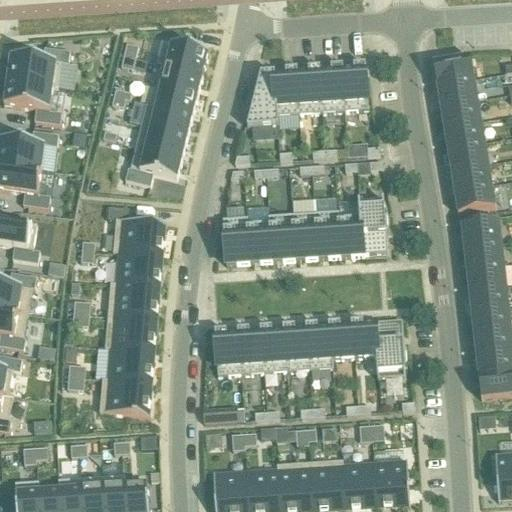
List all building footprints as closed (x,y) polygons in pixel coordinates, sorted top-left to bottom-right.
[(161,46),(156,69),(161,70),(180,74),(203,80),(208,58),(161,46)] [(126,49),(123,60),(135,63),(138,52),(126,49)] [(11,62),(8,86),(54,92),(54,93),(58,94),(62,68),(69,69),(71,57),(45,53),(43,66),(11,61),(11,62)] [(123,60),(121,72),(132,75),(135,63),(123,60)] [(471,63),(434,69),(438,91),(475,84),(471,63)] [(161,70),(156,91),(198,101),(203,80),(180,74),(161,70)] [(342,72),(345,117),(369,116),(366,70),(342,72)] [(323,119),(345,117),(342,72),(320,74),(323,119)] [(297,75),(300,121),(323,119),(320,74),(297,75)] [(274,77),(274,79),(277,122),(300,121),(297,75),(274,77)] [(277,122),(274,79),(263,80),(248,130),(277,128),(277,122)] [(475,84),(438,91),(441,112),(479,106),(475,84)] [(8,86),(5,111),(37,115),(35,127),(61,131),(62,118),(51,116),(54,93),(54,92),(8,86)] [(151,110),(150,112),(193,122),(198,101),(156,91),(151,110)] [(115,95),(113,102),(125,105),(127,98),(115,95)] [(113,102),(112,110),(123,113),(125,105),(113,102)] [(479,106),(441,112),(445,133),(482,127),(479,106)] [(146,109),(141,131),(188,143),(193,122),(150,112),(151,110),(146,109)] [(482,127),(445,133),(448,155),(466,152),(486,148),(482,127)] [(141,131),(136,152),(182,164),(188,143),(141,131)] [(105,136),(103,144),(115,147),(117,139),(105,136)] [(0,170),(43,176),(55,177),(58,153),(59,141),(34,137),(32,149),(0,144),(0,170)] [(466,152),(448,155),(452,176),(489,170),(486,148),(466,152)] [(128,173),(125,186),(150,192),(153,180),(177,185),(182,164),(136,152),(130,174),(128,173)] [(382,161),(380,153),(368,154),(369,162),(382,161)] [(326,164),(325,156),(313,157),(314,165),(326,164)] [(337,156),(325,156),(326,164),(338,164),(337,156)] [(292,167),(291,159),(280,160),(280,168),(292,167)] [(249,162),(237,162),(235,171),(249,170),(249,162)] [(383,175),(383,167),(371,167),(371,175),(383,175)] [(358,176),(358,168),(346,169),(346,177),(358,176)] [(0,170),(0,195),(25,199),(24,211),(49,215),(51,202),(39,200),(43,176),(0,170)] [(489,170),(452,176),(455,197),(493,191),(489,170)] [(301,180),(313,179),(312,171),(300,172),(301,180)] [(312,171),(313,179),(325,179),(324,171),(312,171)] [(267,182),(267,174),(255,175),(255,183),(267,182)] [(279,174),(267,174),(267,182),(279,182),(279,174)] [(233,177),(232,185),(244,184),(244,176),(233,177)] [(493,191),(455,197),(459,219),(496,213),(493,191)] [(361,222),(364,262),(388,260),(384,206),(360,208),(361,222)] [(318,266),(341,264),(338,223),(338,219),(315,220),(318,266)] [(315,220),(293,222),(296,267),(318,266),(315,220)] [(296,267),(293,222),(270,223),(270,228),(273,269),(296,267)] [(338,223),(341,264),(364,263),(364,262),(361,222),(338,223)] [(0,224),(0,250),(15,253),(13,265),(38,270),(40,257),(33,256),(38,230),(0,224)] [(116,225),(113,258),(118,259),(118,258),(162,262),(165,230),(167,230),(167,229),(116,225)] [(250,270),(247,229),(247,225),(223,226),(226,272),(250,270)] [(500,227),(462,231),(465,253),(503,249),(500,227)] [(250,270),(273,269),(270,228),(247,229),(250,270)] [(83,247),(82,255),(94,256),(95,248),(83,247)] [(503,249),(465,253),(467,275),(505,270),(503,249)] [(82,255),(81,267),(93,268),(94,256),(82,255)] [(116,289),(116,290),(159,294),(162,262),(118,258),(118,259),(116,289)] [(505,270),(467,275),(470,296),(507,292),(505,270)] [(0,314),(28,320),(33,295),(35,296),(37,283),(12,279),(10,291),(0,289),(0,314)] [(111,288),(108,322),(157,326),(159,294),(116,290),(116,289),(111,288)] [(72,289),(71,300),(79,300),(80,289),(72,289)] [(507,292),(470,296),(472,317),(510,313),(507,292)] [(75,307),(74,319),(78,319),(90,320),(91,308),(79,307),(75,307)] [(511,333),(510,313),(472,317),(474,339),(511,334),(511,333)] [(0,314),(0,339),(1,340),(0,345),(0,352),(24,357),(26,344),(24,344),(28,320),(0,314)] [(74,319),(73,330),(77,331),(89,332),(90,320),(78,319),(74,319)] [(108,322),(105,354),(110,355),(110,354),(154,358),(157,326),(108,322)] [(376,327),(353,329),(355,364),(378,363),(376,330),(376,327)] [(376,330),(378,363),(380,386),(406,384),(404,365),(406,365),(405,350),(403,350),(402,328),(376,330)] [(355,364),(353,329),(330,331),(333,366),(355,364)] [(307,332),(310,374),(333,372),(333,366),(330,331),(307,332)] [(288,375),(310,374),(307,332),(285,334),(288,375)] [(288,375),(285,334),(262,335),(265,377),(288,375)] [(511,334),(474,339),(477,360),(511,356),(511,334)] [(262,335),(239,337),(242,379),(265,377),(262,335)] [(242,379),(239,337),(216,339),(219,380),(242,379)] [(66,353),(65,366),(76,367),(77,354),(66,353)] [(108,384),(108,386),(151,390),(154,358),(110,354),(110,355),(108,384)] [(511,356),(477,360),(479,382),(495,380),(511,378),(511,356)] [(0,399),(9,401),(9,400),(13,377),(20,378),(23,365),(0,361),(0,399)] [(70,370),(69,383),(85,384),(86,372),(70,370)] [(511,378),(495,380),(479,382),(482,404),(511,400),(511,378)] [(69,383),(68,394),(84,396),(85,384),(69,383)] [(103,384),(100,418),(151,422),(151,421),(149,421),(151,390),(108,386),(108,384),(103,384)] [(0,399),(0,437),(10,439),(12,427),(10,426),(14,401),(9,400),(9,401),(0,399)] [(403,409),(404,417),(416,416),(415,408),(403,409)] [(371,411),(359,412),(359,420),(371,419),(371,411)] [(359,420),(359,412),(347,413),(347,421),(359,420)] [(204,414),(205,428),(220,427),(220,414),(204,414)] [(325,414),(313,415),(314,423),(326,422),(325,414)] [(314,423),(313,415),(301,416),(302,424),(314,423)] [(268,418),(268,426),(280,425),(280,417),(268,418)] [(256,427),(268,426),(268,418),(256,419),(256,427)] [(384,430),(372,431),(373,447),(385,446),(384,430)] [(372,431),(360,432),(361,448),(373,447),(372,431)] [(316,435),(308,436),(309,448),(317,447),(316,435)] [(308,436),(297,437),(297,449),(298,453),(309,452),(310,452),(309,448),(308,436)] [(244,439),(232,440),(233,456),(245,455),(245,451),(244,439)] [(256,439),(244,439),(245,451),(257,451),(256,439)] [(122,447),(114,448),(115,460),(123,459),(122,447)] [(130,447),(122,447),(123,459),(131,459),(130,447)] [(79,450),(71,451),(72,463),(80,462),(79,450)] [(87,450),(79,450),(80,462),(88,462),(87,450)] [(48,452),(36,453),(37,465),(49,464),(48,452)] [(36,453),(24,454),(25,466),(25,470),(37,469),(37,465),(36,453)] [(497,459),(496,459),(499,507),(500,507),(500,505),(511,503),(511,459),(497,460),(497,459)] [(406,466),(375,469),(377,511),(388,511),(409,511),(410,511),(408,465),(406,465),(406,466)] [(343,466),(310,468),(313,511),(345,511),(343,471),(344,471),(343,466)] [(313,511),(310,468),(278,470),(278,475),(279,475),(281,511),(313,511)] [(344,471),(343,471),(345,511),(377,511),(375,469),(344,471)] [(271,475),(247,477),(249,511),(281,511),(279,475),(278,475),(271,475)] [(215,478),(214,478),(216,511),(249,511),(247,477),(215,479),(215,478)] [(126,481),(103,482),(104,511),(126,511),(125,490),(126,490),(126,481)] [(104,511),(103,482),(81,484),(83,511),(104,511)] [(83,511),(81,484),(59,485),(60,495),(61,495),(61,511),(83,511)] [(39,486),(16,488),(16,498),(17,511),(40,511),(39,496),(40,496),(39,486)] [(126,490),(125,490),(126,511),(149,511),(148,489),(126,490)] [(40,496),(39,496),(40,511),(61,511),(61,495),(60,495),(40,496)]
